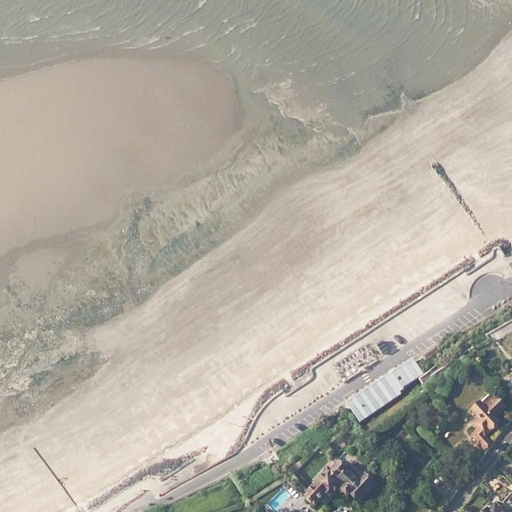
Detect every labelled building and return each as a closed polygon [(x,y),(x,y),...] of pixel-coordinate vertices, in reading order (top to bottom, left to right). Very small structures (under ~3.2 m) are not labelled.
[(448,360),(439,344),(430,350),(423,354),(432,369),(448,360)] [(425,375),(415,359),(347,399),(360,421),(408,392),(406,388),(408,386),(425,375)] [(483,450),(491,444),(485,437),(490,432),(492,434),(498,429),(496,427),(500,423),(495,418),(506,408),(498,399),(493,404),(487,398),(472,412),(478,418),(472,423),(478,429),(470,436),(483,450)] [(274,461),(271,456),(264,460),(267,465),(274,461)] [(312,494),(301,507),(302,509),(303,511),(302,511),(315,511),(320,508),(324,511),(326,511),(333,505),(337,508),(339,506),(342,509),(345,506),(352,511),(356,511),(370,497),(360,488),(354,494),(342,483),(342,478),(339,475),(334,476),(321,489),(316,484),(310,492),(312,494)]
